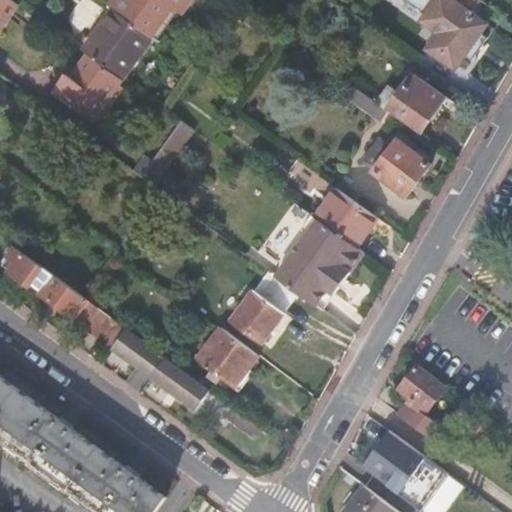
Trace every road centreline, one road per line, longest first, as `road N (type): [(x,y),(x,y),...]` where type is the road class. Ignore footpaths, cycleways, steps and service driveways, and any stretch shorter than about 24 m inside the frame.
road 1 (unclassified): [(279,511),(511,104)]
road 2 (residential): [(0,315),(262,511)]
road 3 (unknown): [(396,306),(511,382)]
